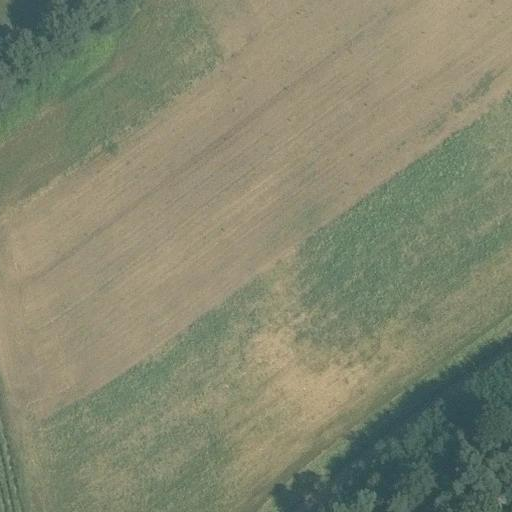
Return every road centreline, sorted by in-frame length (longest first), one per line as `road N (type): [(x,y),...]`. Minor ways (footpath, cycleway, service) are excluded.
road 1 (track): [(511,381),(331,511)]
road 2 (track): [(98,0),(0,81)]
